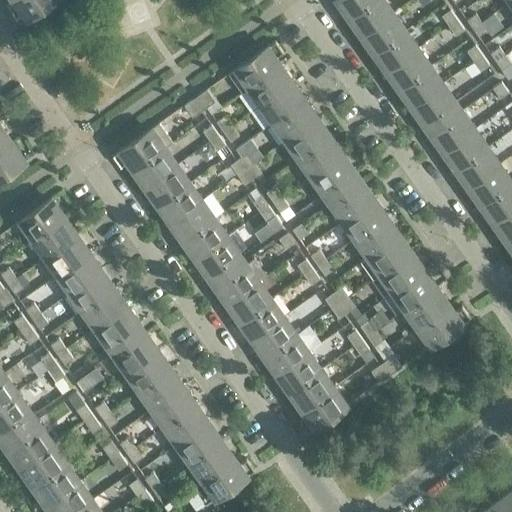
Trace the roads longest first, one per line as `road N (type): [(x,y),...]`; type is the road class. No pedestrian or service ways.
road 1 (residential): [(326,511),(75,149),(0,55)]
road 2 (residential): [(511,311),(284,0)]
road 3 (residential): [(377,511),(511,408)]
